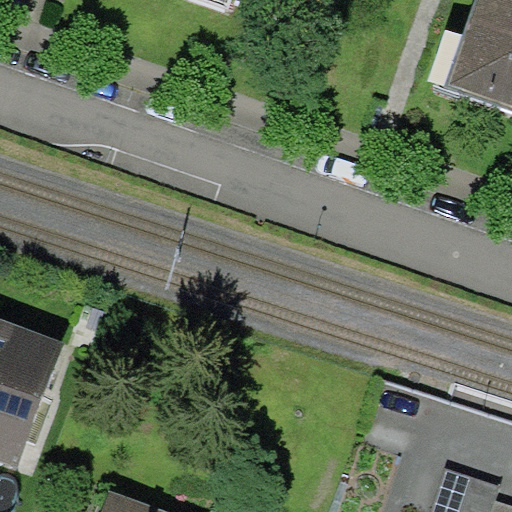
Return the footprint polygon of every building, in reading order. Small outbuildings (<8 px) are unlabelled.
[(219,0),(182,0),(216,12),(219,0)] [(511,0),(469,0),(438,90),(511,115),(511,0)] [(74,345),(0,316),(0,466),(25,475),(74,345)] [(502,487),(443,468),(428,511),(493,511),(497,502),(502,487)] [(165,511),(116,495),(110,511),(165,511)] [(511,511),(511,506),(497,502),(493,511),(511,511)]
